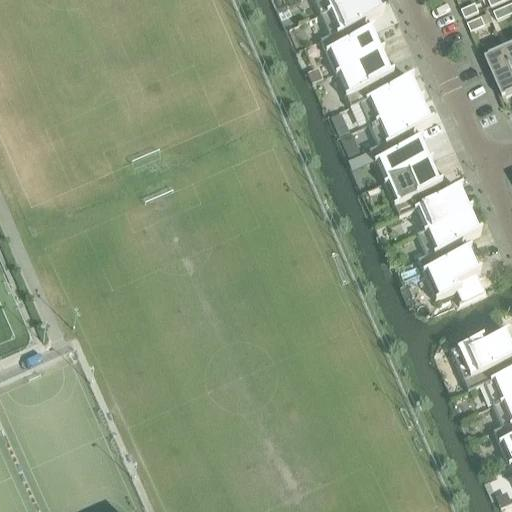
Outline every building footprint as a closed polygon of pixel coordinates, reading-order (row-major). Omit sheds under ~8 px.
[(300,0),(301,2),(305,0),(310,0),(319,18),(318,19),(319,19),(362,0),(300,0)] [(367,25),(383,18),(382,17),(379,18),(370,0),(362,0),(319,19),(319,20),(320,20),(329,40),(319,44),(320,46),(321,46),(346,34),(350,45),(372,35),(372,34),(371,35),(367,25)] [(505,4),(503,0),(492,0),(488,2),(491,10),(505,4)] [(479,16),(475,7),(461,13),(465,22),(479,16)] [(511,18),(507,10),(494,16),(497,24),(511,18)] [(485,30),(481,21),(467,27),(471,36),(485,30)] [(378,58),(369,38),(372,36),(372,35),(350,45),(346,34),(321,46),(325,55),(324,55),(325,57),(334,77),(334,78),(382,57),(381,57),(378,58)] [(511,70),(504,53),(485,62),(502,102),(506,100),(511,97),(511,70)] [(370,89),(391,79),(388,80),(379,60),(382,58),(382,57),(334,78),(335,79),(338,78),(347,98),(344,99),(344,101),(345,101),(349,110),(374,100),(370,89)] [(418,106),(409,86),(412,84),(411,83),(396,90),(391,81),(392,80),(391,79),(370,89),(374,100),(349,110),(349,112),(359,108),(368,128),(367,129),(421,105),(418,106)] [(416,135),(431,128),(431,127),(427,128),(418,108),(422,106),(421,105),(367,129),(368,130),(377,150),(368,154),(369,156),(394,144),(399,155),(420,145),(420,144),(420,145),(416,135)] [(343,129),(334,133),(339,142),(347,138),(343,129)] [(426,168),(417,147),(421,146),(420,145),(399,155),(394,144),(369,156),(373,165),(374,167),(377,165),(386,186),(383,187),(383,188),(430,167),(430,166),(426,168)] [(418,199),(440,189),(439,188),(436,190),(427,169),(431,168),(430,167),(383,188),(383,189),(384,189),(393,209),(392,209),(393,211),(398,220),(397,220),(397,221),(423,209),(418,199)] [(466,216),(457,196),(460,194),(460,192),(444,199),(440,190),(440,189),(418,199),(423,209),(397,221),(398,222),(417,213),(426,234),(416,238),(416,239),(470,215),(469,214),(466,216)] [(464,245),(480,238),(479,236),(476,238),(467,218),(470,216),(470,215),(416,239),(416,240),(417,240),(426,260),(417,264),(417,266),(418,265),(443,254),(447,264),(469,255),(469,254),(468,254),(464,245)] [(454,289),(479,278),(478,276),(473,264),(470,266),(466,257),(470,256),(469,255),(447,264),(443,254),(418,265),(422,275),(421,275),(422,277),(423,276),(434,303),(435,305),(460,293),(459,292),(456,293),(454,289)] [(502,335),(495,319),(479,326),(486,342),(502,335)] [(494,370),(511,362),(511,361),(508,353),(511,351),(506,340),(507,339),(506,338),(481,349),(479,344),(482,343),(481,341),(449,355),(462,383),(461,384),(462,385),(463,385),(467,394),(499,381),(494,370)] [(511,362),(494,370),(499,381),(467,394),(466,395),(467,396),(483,389),(493,410),(511,401),(511,362)] [(511,401),(493,410),(502,432),(486,439),(511,428),(511,401)] [(511,428),(486,439),(501,472),(511,467),(511,428)] [(511,467),(501,472),(511,497),(511,467)] [(509,508),(505,499),(496,503),(500,511),(509,508)]
